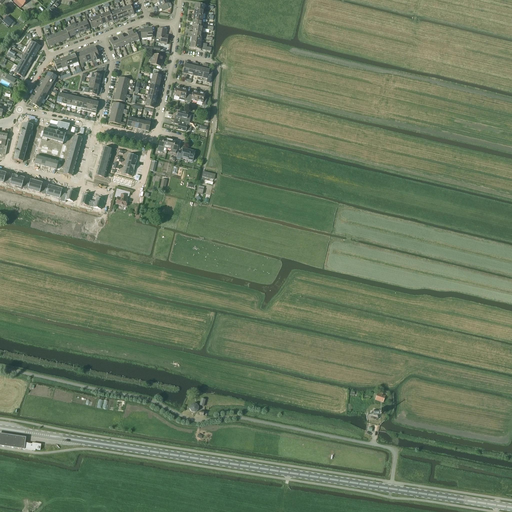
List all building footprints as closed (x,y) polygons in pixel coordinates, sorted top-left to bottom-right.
[(167,0),(163,0),(158,2),(159,5),(158,6),(159,10),(162,9),(163,11),(169,8),(167,5),(169,4),(167,0)] [(125,8),(128,17),(134,15),(131,6),(125,8)] [(115,12),(118,21),(123,19),(120,10),(119,7),(114,9),(115,12)] [(120,10),(123,19),(128,17),(125,8),(120,10)] [(109,12),(104,14),(107,23),(112,21),(110,14),(109,12)] [(113,23),(118,21),(115,12),(110,14),(112,21),(113,23)] [(102,25),(107,23),(104,14),(99,16),(102,25)] [(21,15),(18,20),(23,24),(27,19),(21,15)] [(2,22),(9,27),(11,25),(13,27),(16,24),(7,16),(2,22)] [(97,27),(102,25),(99,16),(93,18),(97,27)] [(92,29),(97,27),(93,18),(88,20),(92,29)] [(87,21),(81,23),(84,32),(90,30),(87,21)] [(74,36),(79,34),(76,26),(75,22),(69,24),(71,27),(74,36)] [(79,34),(84,32),(81,23),(76,26),(79,34)] [(147,38),(151,38),(152,38),(152,40),(155,40),(155,34),(152,34),(152,29),(149,29),(148,25),(146,26),(147,38)] [(65,30),(66,31),(69,38),(74,36),(71,27),(65,30)] [(166,30),(158,29),(156,39),(160,39),(160,43),(167,44),(168,36),(165,36),(166,30)] [(70,39),(69,38),(66,31),(61,33),(64,41),(70,39)] [(132,31),(127,33),(129,37),(126,38),(129,44),(139,40),(137,34),(134,35),(132,31)] [(59,43),(64,41),(61,33),(56,35),(59,43)] [(48,47),(54,45),(51,37),(48,38),(46,34),(44,35),(48,47)] [(119,41),(116,42),(119,48),(129,44),(126,38),(124,39),(122,34),(117,36),(119,41)] [(54,45),(59,43),(56,35),(51,37),(54,45)] [(201,39),(192,37),(190,48),(199,50),(201,39)] [(119,48),(116,42),(114,43),(112,38),(109,40),(111,45),(113,50),(119,48)] [(30,41),(26,47),(37,53),(41,46),(30,41)] [(26,47),(23,53),(24,54),(34,59),(37,53),(26,47)] [(89,49),(94,63),(96,63),(96,61),(100,60),(99,57),(95,47),(89,49)] [(89,49),(83,51),(87,62),(87,64),(92,62),(92,64),(94,63),(89,49)] [(83,51),(77,54),(82,68),(84,67),(83,64),(87,62),(83,51)] [(24,54),(21,60),(30,65),(34,59),(24,54)] [(75,54),(70,56),(73,65),(78,63),(75,54)] [(162,63),(161,63),(162,57),(154,55),(152,61),(151,61),(151,65),(161,67),(162,63)] [(67,67),(73,65),(70,56),(64,58),(67,67)] [(62,69),(67,67),(64,58),(59,60),(62,69)] [(21,60),(18,66),(27,71),(30,65),(21,60)] [(62,69),(59,60),(54,62),(57,71),(58,73),(63,71),(62,69)] [(202,81),(205,66),(203,65),(202,69),(199,68),(197,77),(197,80),(202,81)] [(18,66),(14,73),(24,78),(27,71),(18,66)] [(208,66),(205,66),(202,81),(210,83),(213,72),(209,71),(210,70),(207,70),(208,66)] [(47,75),(46,77),(54,82),(57,76),(55,69),(53,67),(49,73),(46,71),(44,73),(47,75)] [(92,73),(91,79),(104,82),(104,79),(101,78),(101,76),(103,68),(98,70),(97,74),(92,73)] [(52,86),(54,82),(46,77),(45,79),(42,77),(40,80),(52,86)] [(132,85),(129,84),(130,80),(119,77),(118,83),(132,86),(132,85)] [(42,84),(41,86),(49,91),(52,86),(40,80),(39,82),(42,84)] [(98,88),(99,86),(90,84),(89,89),(101,92),(102,89),(98,88)] [(46,95),(49,91),(41,86),(40,88),(37,86),(35,89),(46,95)] [(174,97),(179,98),(181,89),(175,87),(175,91),(172,91),(170,98),(173,98),(174,97)] [(37,93),(36,95),(44,99),(46,101),(49,96),(46,95),(35,89),(34,91),(37,93)] [(130,96),(126,95),(127,91),(117,89),(115,94),(130,98),(130,96)] [(188,102),(189,95),(186,94),(187,90),(181,89),(179,98),(179,100),(184,101),(188,102)] [(56,103),(62,104),(65,91),(62,91),(61,94),(59,94),(56,103)] [(191,101),(197,102),(199,93),(193,91),(192,96),(189,95),(188,102),(191,102),(191,101)] [(72,106),(75,94),(72,93),(71,97),(69,96),(66,105),(72,106)] [(199,93),(197,102),(202,103),(202,105),(205,106),(207,99),(204,98),(205,94),(199,93)] [(129,99),(130,98),(115,94),(114,100),(124,102),(125,98),(129,99)] [(30,98),(41,104),(44,99),(36,95),(35,97),(31,95),(30,98)] [(41,104),(30,98),(29,100),(32,102),(31,104),(30,107),(33,108),(34,106),(39,108),(41,104)] [(91,113),(91,111),(94,98),(92,98),(91,101),(88,101),(86,112),(91,113)] [(0,116),(1,116),(2,111),(5,112),(6,110),(9,111),(13,103),(8,102),(7,105),(4,104),(0,102),(0,116)] [(127,111),(123,110),(124,105),(113,103),(112,109),(127,113),(127,111)] [(126,115),(127,113),(112,109),(110,116),(121,118),(122,114),(126,115)] [(175,116),(174,120),(189,123),(190,119),(187,118),(188,114),(178,111),(177,116),(175,116)] [(121,118),(110,116),(109,122),(124,126),(124,124),(120,123),(121,118)] [(189,125),(189,124),(190,124),(184,123),(184,122),(189,123),(174,120),(173,124),(179,125),(177,130),(186,132),(186,131),(190,132),(192,125),(189,125)] [(166,153),(167,149),(170,139),(164,138),(163,139),(162,144),(159,143),(158,148),(157,152),(162,153),(162,152),(166,153)] [(17,139),(15,145),(25,147),(26,141),(17,139)] [(170,139),(167,149),(171,150),(170,152),(176,154),(177,148),(179,143),(176,142),(176,141),(170,139)] [(15,145),(14,151),(24,153),(25,147),(15,145)] [(195,152),(183,149),(182,152),(178,151),(176,159),(180,160),(181,158),(189,160),(188,161),(189,162),(191,162),(192,162),(192,161),(193,161),(195,152)] [(14,151),(13,157),(22,159),(24,153),(14,151)] [(129,155),(127,161),(135,163),(137,157),(129,155)] [(127,161),(125,168),(133,170),(135,163),(127,161)] [(125,168),(123,175),(131,178),(133,170),(125,168)] [(8,180),(7,184),(16,187),(18,177),(12,176),(11,181),(8,180)] [(18,177),(16,187),(15,188),(21,190),(22,188),(25,189),(26,185),(23,184),(24,179),(18,177)] [(130,184),(114,179),(113,184),(129,189),(130,184)] [(26,185),(25,189),(34,192),(37,182),(31,180),(29,186),(26,185)] [(37,182),(34,192),(43,194),(44,190),(41,189),(42,184),(37,182)] [(44,190),(43,194),(53,197),(56,187),(49,185),(47,191),(44,190)] [(56,187),(53,197),(59,198),(59,201),(62,202),(64,195),(60,194),(62,189),(56,187)] [(127,197),(123,196),(124,192),(117,190),(115,198),(117,198),(116,204),(126,207),(128,200),(126,200),(127,197)] [(64,195),(62,202),(66,203),(67,200),(73,202),(76,193),(68,191),(67,196),(64,195)] [(83,195),(81,204),(91,207),(92,203),(89,202),(90,196),(83,195)] [(92,203),(91,207),(101,210),(103,200),(97,199),(95,204),(92,203)] [(385,396),(377,393),(375,400),(383,403),(385,396)] [(107,409),(108,401),(99,400),(98,408),(107,409)] [(189,409),(191,412),(194,413),(198,411),(199,408),(197,404),(193,404),(190,405),(189,409)] [(374,410),(371,417),(378,419),(381,412),(374,410)] [(26,438),(0,434),(0,446),(24,450),(26,438)]
